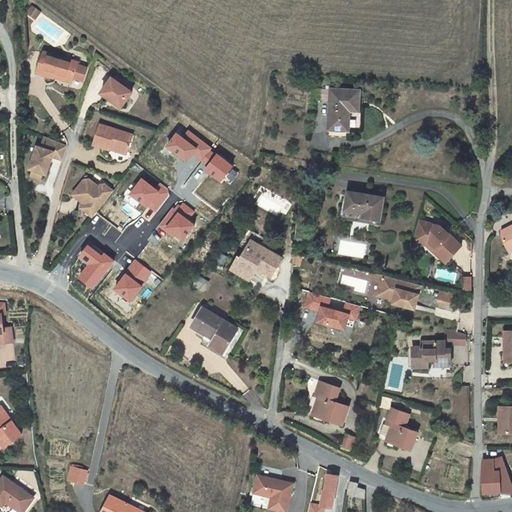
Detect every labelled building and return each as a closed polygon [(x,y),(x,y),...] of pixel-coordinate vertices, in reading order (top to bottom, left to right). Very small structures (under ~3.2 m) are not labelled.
[(36,16),(41,10),(32,4),(27,10),(36,16)] [(55,77),(55,75),(71,80),(72,77),(80,80),(84,67),(76,64),(76,62),(43,51),(36,72),(54,78),(55,77)] [(112,77),(100,92),(121,107),(132,92),(112,77)] [(352,108),(361,110),(364,90),(338,87),(332,126),(348,129),(352,108)] [(105,148),(106,146),(124,151),(130,134),(98,123),(91,144),(105,148)] [(64,143),(41,134),(37,145),(33,144),(24,166),(28,167),(35,170),(41,172),(47,155),(58,159),(64,143)] [(105,148),(123,154),(124,151),(106,146),(105,148)] [(35,170),(28,167),(26,173),(33,176),(35,170)] [(93,212),(110,190),(101,183),(98,183),(96,186),(85,178),(82,178),(69,194),(81,203),(93,212)] [(382,194),(345,187),(343,200),(340,200),(337,214),(377,221),(382,194)] [(93,212),(81,203),(78,207),(90,216),(93,212)] [(438,224),(417,218),(412,240),(426,244),(429,240),(448,258),(460,243),(438,224)] [(511,223),(499,231),(499,236),(506,250),(511,245),(511,223)] [(239,261),(269,278),(280,260),(264,251),(268,243),(247,231),(237,247),(245,251),(239,261)] [(297,232),(296,244),(306,245),(307,233),(297,232)] [(448,258),(429,240),(426,244),(445,261),(448,258)] [(402,280),(383,275),(379,296),(396,300),(397,297),(400,298),(400,301),(418,305),(423,284),(402,280)] [(201,285),(189,278),(186,285),(197,291),(201,285)] [(441,291),(439,300),(457,304),(459,295),(441,291)] [(400,298),(397,297),(396,300),(395,304),(399,304),(417,309),(418,305),(400,301),(400,298)] [(220,354),(222,349),(233,328),(197,309),(186,329),(200,336),(197,342),(220,354)] [(0,310),(0,340),(12,339),(10,322),(1,323),(0,310)] [(464,343),(464,331),(444,326),(444,340),(444,347),(450,347),(450,343),(464,343)] [(511,331),(500,332),(501,363),(511,362),(511,331)] [(435,361),(450,361),(450,347),(444,347),(444,340),(423,341),(423,345),(411,345),(411,366),(428,366),(428,358),(435,358),(435,361)] [(313,384),(332,392),(335,385),(315,378),(313,384)] [(332,392),(313,384),(310,392),(314,394),(307,412),(337,424),(344,405),(330,399),(332,392)] [(0,436),(4,443),(23,430),(0,401),(0,436)] [(511,407),(496,407),(496,435),(511,434),(511,407)] [(388,408),(386,412),(402,418),(404,414),(388,408)] [(399,425),(402,418),(386,412),(381,425),(378,423),(374,433),(382,436),(380,439),(406,450),(413,431),(399,425)] [(340,436),(336,446),(349,452),(353,441),(340,436)] [(84,457),(79,465),(84,466),(88,461),(84,457)] [(511,492),(511,491),(500,459),(481,461),(482,496),(511,492)] [(95,466),(90,462),(89,468),(84,466),(78,475),(85,480),(95,466)] [(78,475),(84,466),(79,465),(74,472),(78,475)] [(255,471),(248,500),(283,509),(290,480),(255,471)] [(9,500),(12,496),(27,507),(36,494),(5,472),(0,479),(0,500),(5,504),(9,500)] [(355,495),(356,481),(346,478),(344,493),(355,495)] [(146,511),(113,494),(102,511),(146,511)] [(24,511),(27,507),(12,496),(9,500),(24,511)]
